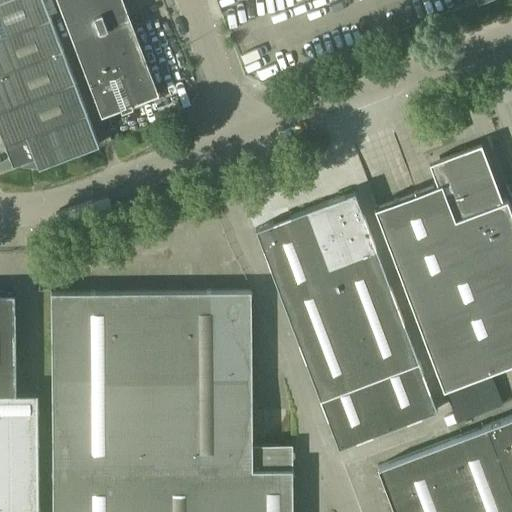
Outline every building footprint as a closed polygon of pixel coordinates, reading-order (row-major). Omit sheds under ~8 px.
[(99,144),(44,0),(0,0),(0,132),(3,140),(2,140),(11,164),(21,160),(23,165),(33,166),(37,165),(38,167),(99,144)] [(158,91),(123,0),(58,0),(101,113),(121,105),(122,108),(132,104),(131,101),(158,91)] [(511,360),(511,211),(506,196),(500,199),(479,145),(446,158),(437,176),(439,181),(374,205),(443,387),(511,360)] [(354,190),(255,228),(319,398),(337,445),(436,407),(419,360),(354,190)] [(291,511),(292,467),(252,468),(250,288),(51,290),(52,511),(291,511)] [(0,511),(34,511),(33,391),(16,391),(15,291),(0,291),(0,511)] [(511,511),(511,414),(377,466),(394,511),(511,511)]
